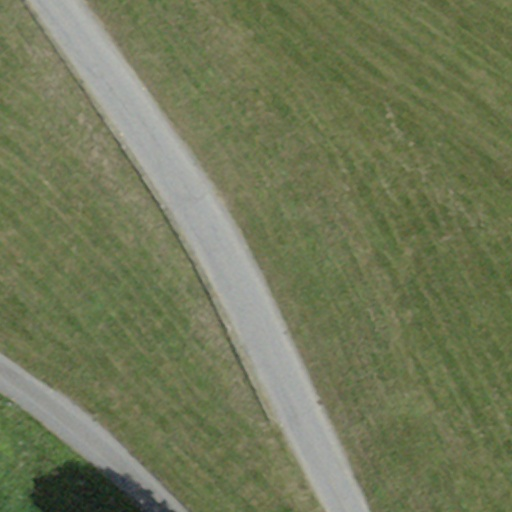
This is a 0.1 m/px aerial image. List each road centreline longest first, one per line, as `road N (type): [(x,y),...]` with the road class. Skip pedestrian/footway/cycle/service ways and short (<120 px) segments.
road 1 (tertiary): [(352,511),(206,210),(61,0)]
road 2 (tertiary): [(0,378),(99,438),(167,511)]
